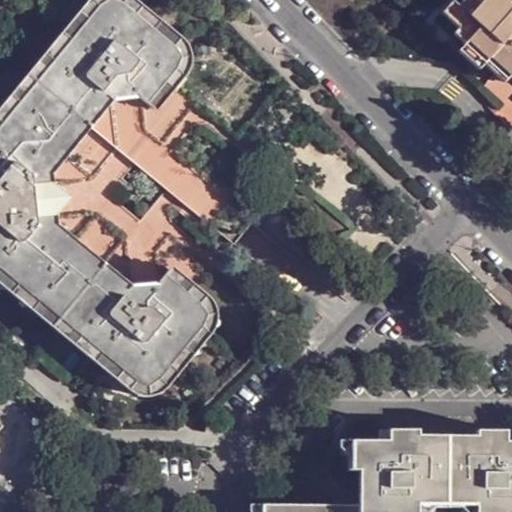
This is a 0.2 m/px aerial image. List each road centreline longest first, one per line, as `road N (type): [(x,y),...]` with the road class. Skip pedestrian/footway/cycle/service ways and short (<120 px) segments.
road 1 (residential): [(199,511),(224,458),(275,400),(469,207)]
road 2 (residential): [(275,0),(469,207)]
road 3 (unknown): [(26,511),(93,492),(140,492),(200,504),(205,511)]
